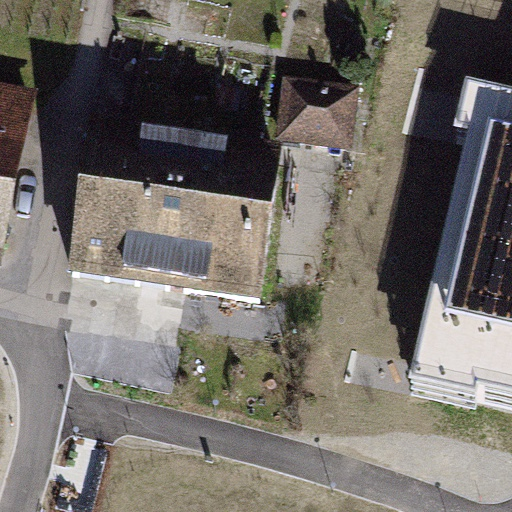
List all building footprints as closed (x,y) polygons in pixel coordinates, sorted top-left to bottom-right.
[(360,92),(285,83),(277,148),(353,157),(360,92)] [(36,91),(0,84),(0,246),(7,248),(36,91)] [(406,379),(511,405),(511,97),(479,89),(406,379)] [(294,168),(96,138),(69,291),(269,315),(294,168)] [(74,511),(156,511),(167,452),(86,438),(73,511),(74,511)]
